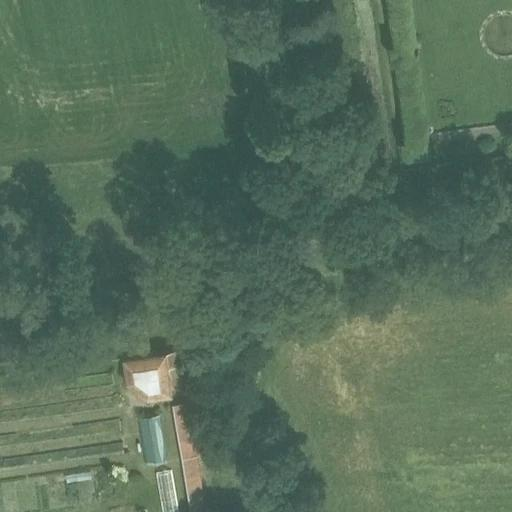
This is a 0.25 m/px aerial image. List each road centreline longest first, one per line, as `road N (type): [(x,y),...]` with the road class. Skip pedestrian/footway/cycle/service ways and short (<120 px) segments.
road 1 (unclassified): [(0,286),(511,218)]
road 2 (track): [(280,249),(280,296),(255,387),(247,461)]
